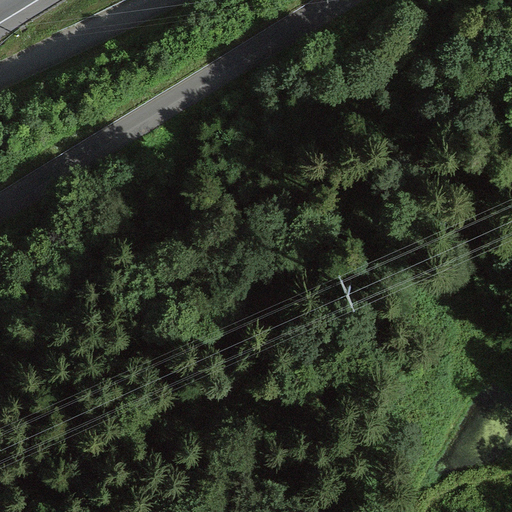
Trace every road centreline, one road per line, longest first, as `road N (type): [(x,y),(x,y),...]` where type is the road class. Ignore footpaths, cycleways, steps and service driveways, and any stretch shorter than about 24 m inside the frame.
road 1 (track): [(125,511),(377,143),(438,0)]
road 2 (unclassified): [(331,0),(0,207)]
